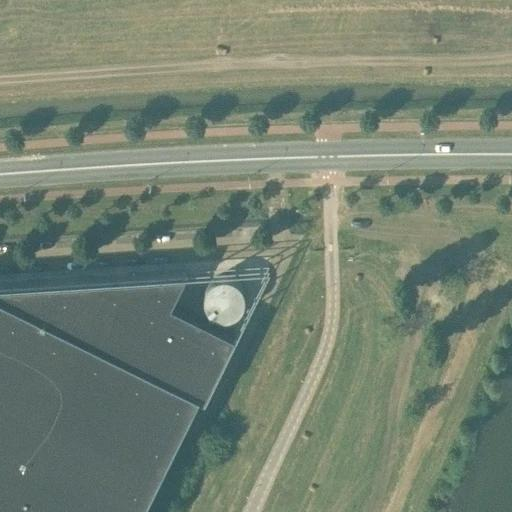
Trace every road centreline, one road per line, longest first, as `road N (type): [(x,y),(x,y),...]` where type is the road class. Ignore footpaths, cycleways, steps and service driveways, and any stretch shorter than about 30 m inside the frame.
road 1 (unclassified): [(251,511),(328,337),(329,156)]
road 2 (secondary): [(0,174),(329,156)]
road 3 (secondary): [(329,156),(511,155)]
